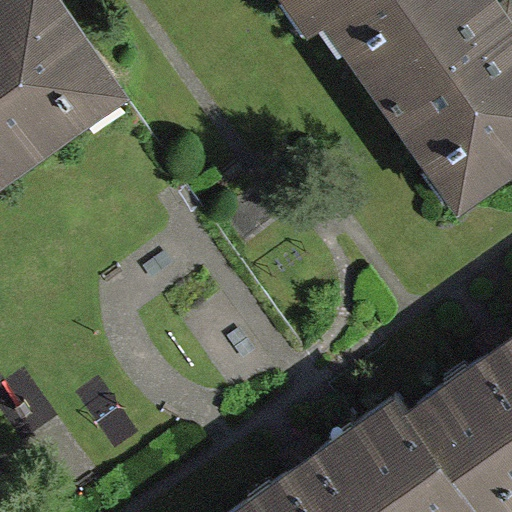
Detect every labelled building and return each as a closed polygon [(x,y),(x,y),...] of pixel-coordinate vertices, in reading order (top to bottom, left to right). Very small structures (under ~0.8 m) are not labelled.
[(92,0),(0,0),(0,191),(152,83),(92,0)] [(291,0),(326,48),(341,38),(394,0),(291,0)] [(511,0),(394,0),(341,38),(461,207),(511,171),(511,0)] [(511,511),(511,338),(418,405),(494,511),(511,511)] [(494,511),(418,405),(411,395),(244,511),(494,511)]
